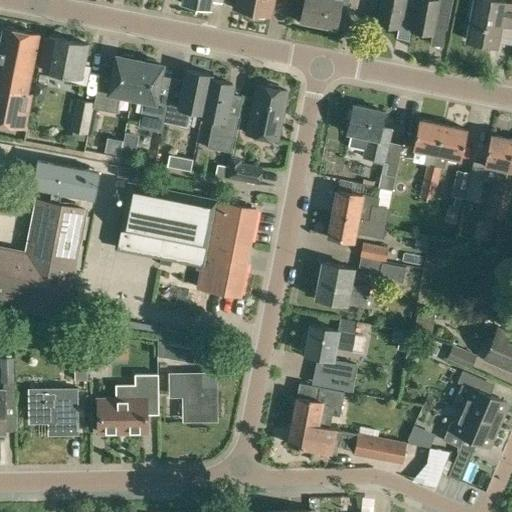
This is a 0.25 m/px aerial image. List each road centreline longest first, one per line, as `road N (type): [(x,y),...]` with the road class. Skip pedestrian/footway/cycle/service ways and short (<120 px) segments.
road 1 (residential): [(241,475),(322,61)]
road 2 (tertiary): [(322,61),(39,4)]
road 3 (residential): [(0,481),(241,475)]
road 4 (residential): [(452,511),(376,477),(241,475)]
road 5 (tertiary): [(511,100),(322,61)]
